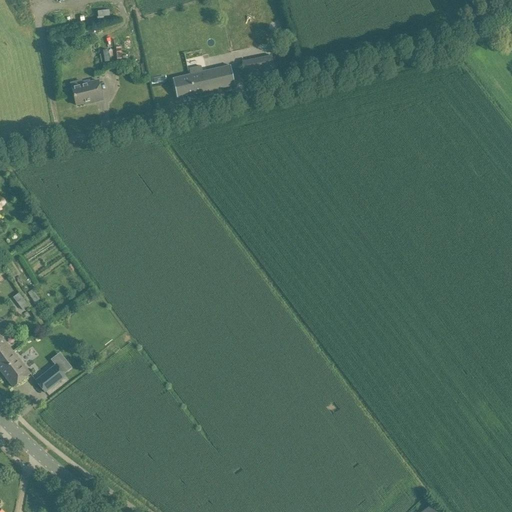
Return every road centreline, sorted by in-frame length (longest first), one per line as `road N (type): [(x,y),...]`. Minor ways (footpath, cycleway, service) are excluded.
road 1 (unclassified): [(0,160),(454,52),(511,27)]
road 2 (secondary): [(105,511),(0,416)]
